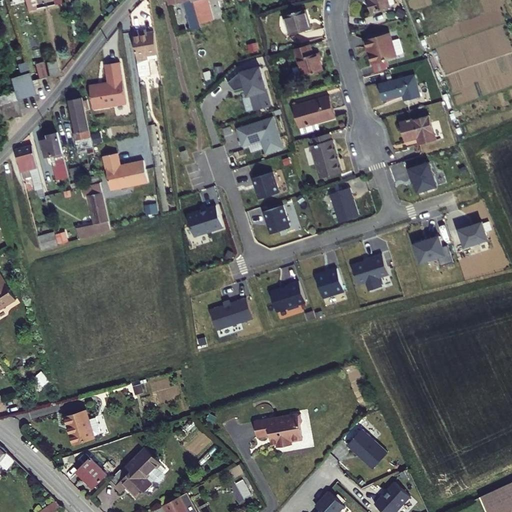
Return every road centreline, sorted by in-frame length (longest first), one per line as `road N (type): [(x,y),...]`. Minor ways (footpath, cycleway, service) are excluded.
road 1 (residential): [(219,153),(254,261),(392,217)]
road 2 (residential): [(392,217),(336,31),(337,0)]
road 3 (residential): [(132,0),(0,153)]
